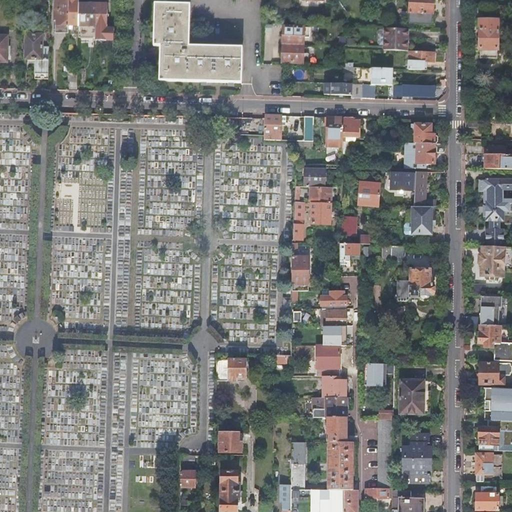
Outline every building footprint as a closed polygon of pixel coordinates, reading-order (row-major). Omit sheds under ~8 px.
[(68,29),(68,0),(55,0),(55,2),(54,2),(54,21),(55,21),(55,25),(56,25),(56,32),(68,33),(68,29)] [(78,26),(79,4),(78,0),(68,0),(68,29),(71,29),(72,27),(72,26),(78,26)] [(432,25),(433,0),(410,0),(409,23),(432,25)] [(96,26),(96,4),(79,4),(78,26),(78,33),(88,33),(88,26),(96,26)] [(107,5),(96,4),(96,26),(96,30),(106,31),(107,5)] [(156,4),(154,46),(160,47),(159,80),(241,82),(241,48),(189,46),(191,5),(156,4)] [(480,20),(479,50),(480,50),(479,58),(496,59),(497,50),(498,50),(499,20),(480,20)] [(284,27),(282,63),(303,64),(304,28),(284,27)] [(408,30),(384,28),(383,50),(407,51),(408,30)] [(48,81),(48,48),(42,48),(43,35),(26,35),(25,60),(28,60),(28,80),(48,81)] [(434,63),(434,52),(409,51),(408,71),(423,72),(424,63),(434,63)] [(343,72),(354,74),(355,63),(344,62),(343,72)] [(392,70),(371,69),(371,85),(375,85),(392,86),(392,70)] [(362,85),(332,84),(331,95),(350,96),(350,97),(362,98),(362,85)] [(362,98),(374,99),(375,85),(371,85),(362,85),(362,98)] [(406,96),(406,100),(411,100),(411,97),(434,97),(434,87),(403,86),(402,96),(406,96)] [(264,116),(264,118),(263,140),(280,140),(281,116),(264,116)] [(313,117),(304,117),(303,141),(313,142),(313,117)] [(326,146),(342,147),(343,141),(343,118),(327,118),(327,126),(326,146)] [(359,119),(343,118),(343,141),(345,142),(345,136),(358,137),(359,119)] [(415,129),(415,144),(417,144),(434,144),(434,135),(431,135),(431,125),(412,124),(412,129),(415,129)] [(405,143),(405,168),(415,168),(425,168),(426,164),(434,164),(434,144),(417,144),(415,144),(405,143)] [(511,155),(511,149),(506,149),(506,147),(483,146),(483,154),(485,154),(511,155)] [(511,169),(511,155),(485,154),(485,169),(511,169)] [(305,169),(304,185),(323,186),(324,170),(305,169)] [(425,172),(415,172),(415,174),(414,191),(413,208),(424,208),(425,172)] [(414,191),(415,174),(391,173),(390,190),(414,191)] [(484,182),(483,225),(509,225),(509,182),(484,182)] [(356,206),(378,207),(380,184),(370,183),(370,187),(358,186),(356,206)] [(332,188),(310,187),(309,203),(311,203),(331,204),(332,188)] [(300,202),(294,202),(293,240),(302,241),(304,203),(300,202)] [(330,225),(331,204),(311,203),(311,225),(330,225)] [(431,217),(431,208),(426,208),(424,208),(413,208),(411,207),(411,212),(411,236),(431,236),(431,227),(431,217)] [(343,218),(343,236),(355,236),(356,219),(343,218)] [(359,235),(358,243),(359,243),(370,244),(370,236),(359,235)] [(359,245),(339,244),(340,283),(347,284),(347,270),(345,262),(349,262),(349,255),(359,256),(359,245)] [(405,246),(382,246),(382,260),(404,261),(405,246)] [(511,247),(504,247),(482,246),(482,254),(480,254),(479,255),(478,263),(480,265),(481,265),(481,275),(489,276),(495,276),(503,277),(503,270),(511,270),(511,247)] [(308,257),(291,257),(291,291),(296,291),(307,291),(308,257)] [(410,269),(410,281),(395,280),(395,302),(405,302),(410,297),(416,297),(417,298),(418,299),(420,299),(421,300),(422,300),(423,300),(424,299),(427,298),(430,296),(431,295),(431,283),(429,283),(429,270),(410,269)] [(343,291),(320,291),(321,308),(347,307),(347,296),(343,296),(343,291)] [(480,318),(464,317),(464,324),(481,325),(498,326),(499,307),(501,307),(502,297),(481,296),(480,318)] [(326,311),(326,326),(328,326),(346,326),(346,311),(326,311)] [(509,327),(498,326),(481,325),(480,334),(479,334),(479,343),(485,343),(485,347),(495,348),(494,361),(511,361),(511,345),(508,345),(509,327)] [(346,326),(328,326),(328,337),(325,337),(325,343),(329,343),(329,345),(346,346),(346,326)] [(339,346),(316,346),(316,377),(323,377),(339,377),(339,346)] [(245,360),(216,360),(216,381),(235,381),(236,378),(245,378),(245,360)] [(360,364),(360,369),(365,369),(365,380),(367,380),(367,384),(370,384),(370,385),(386,385),(386,369),(391,369),(391,373),(394,373),(394,364),(380,364),(380,369),(373,369),(373,364),(360,364)] [(480,364),(479,385),(504,385),(504,378),(499,378),(499,376),(510,376),(510,375),(511,374),(511,368),(510,367),(510,364),(480,364)] [(340,377),(339,377),(323,377),(323,397),(326,397),(346,397),(346,381),(340,381),(340,377)] [(400,380),(400,414),(430,415),(430,391),(424,390),(424,381),(400,380)] [(511,389),(485,388),(484,401),(489,401),(491,401),(491,404),(493,405),(493,411),(503,411),(503,421),(511,421),(511,389)] [(326,397),(326,418),(327,418),(347,418),(346,397),(326,397)] [(491,401),(489,401),(488,411),(491,411),(490,421),(494,421),(503,421),(503,411),(493,411),(493,405),(491,404),(491,401)] [(380,406),(379,420),(393,420),(394,406),(380,406)] [(347,442),(347,418),(327,418),(327,442),(329,442),(347,442)] [(393,420),(379,420),(379,488),(393,488),(393,420)] [(490,421),(488,421),(488,428),(479,428),(478,438),(479,438),(479,450),(498,451),(509,452),(509,447),(501,447),(501,440),(511,440),(511,433),(511,421),(503,421),(494,421),(490,421)] [(219,432),(219,452),(241,452),(241,443),(239,443),(238,433),(219,432)] [(410,445),(403,445),(403,470),(411,470),(410,485),(432,485),(433,433),(410,432),(410,445)] [(305,442),(291,442),(291,490),(304,490),(305,442)] [(352,442),(347,442),(329,442),(328,490),(342,490),(344,490),(352,490),(352,442)] [(476,482),(492,483),(492,466),(498,466),(498,456),(476,455),(476,482)] [(194,471),(180,471),(180,486),(194,487),(194,471)] [(221,471),(221,491),(239,491),(239,482),(237,482),(237,472),(221,471)] [(393,488),(379,488),(365,488),(365,498),(392,498),(393,490),(393,488)] [(304,490),(291,490),(290,511),(319,511),(319,490),(304,490)] [(328,490),(319,490),(319,511),(342,511),(342,490),(328,490)] [(357,511),(358,490),(352,490),(344,490),(344,511),(357,511)] [(393,490),(392,498),(392,511),(423,511),(424,498),(411,498),(411,491),(393,490)] [(239,491),(221,491),(221,511),(237,511),(237,500),(239,500),(239,491)] [(499,494),(476,493),(476,511),(498,511),(499,494)]
